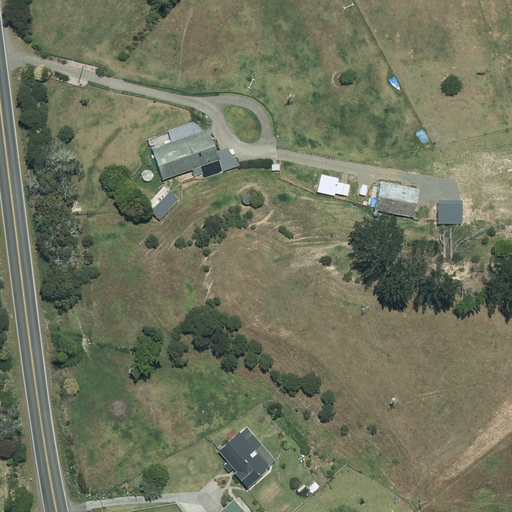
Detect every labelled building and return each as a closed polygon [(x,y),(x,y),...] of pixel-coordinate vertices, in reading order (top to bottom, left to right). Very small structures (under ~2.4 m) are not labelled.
[(204,129),(148,148),(159,179),(191,168),(193,175),(202,172),(203,173),(218,167),(220,171),(224,169),(225,170),(237,166),(235,160),(228,163),(227,161),(223,162),(217,160),(216,161),(204,129)] [(372,209),(411,217),(416,189),(377,182),(372,209)] [(431,200),(431,220),(453,220),(453,200),(431,200)] [(232,471),(230,473),(243,489),(268,467),(236,431),(214,450),(225,463),(221,466),(226,471),(229,468),(232,471)] [(302,484),(295,490),(298,493),(305,487),(302,484)] [(241,511),(232,500),(217,511),(241,511)]
